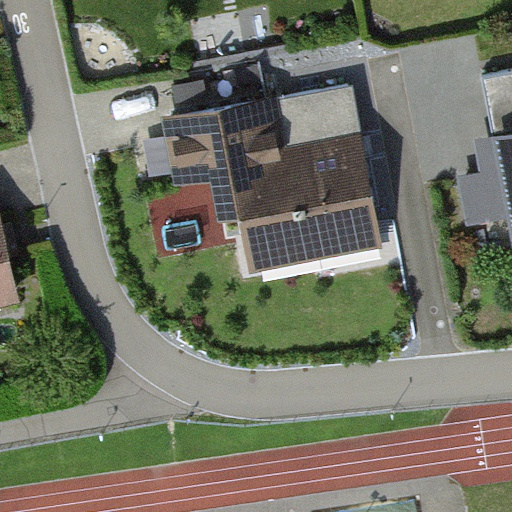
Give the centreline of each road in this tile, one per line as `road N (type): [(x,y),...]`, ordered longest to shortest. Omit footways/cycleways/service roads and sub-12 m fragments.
road 1 (residential): [(26,0),(94,278),(116,319),(175,371)]
road 2 (residential): [(175,371),(201,385),(273,396),(511,374)]
road 3 (residential): [(175,371),(129,411),(0,433)]
